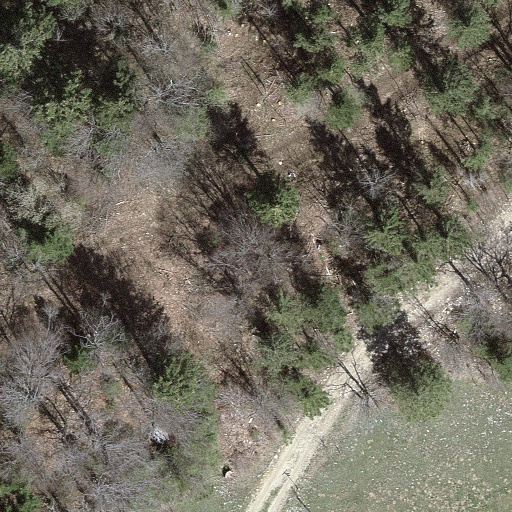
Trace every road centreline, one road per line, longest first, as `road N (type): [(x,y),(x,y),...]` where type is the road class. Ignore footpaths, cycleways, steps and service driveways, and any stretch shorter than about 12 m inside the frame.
road 1 (track): [(511,206),(404,312),(308,433),(263,511)]
road 2 (track): [(308,433),(41,438),(0,431)]
